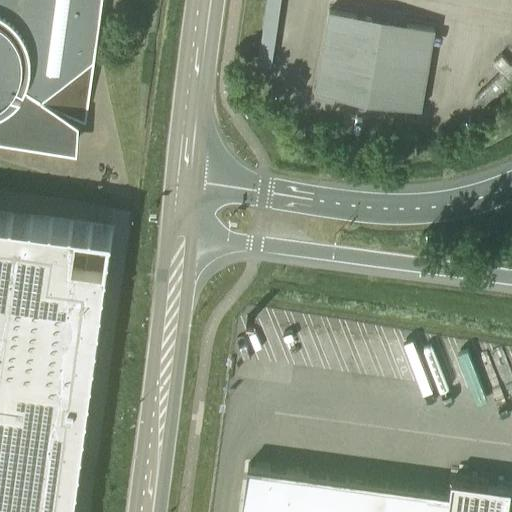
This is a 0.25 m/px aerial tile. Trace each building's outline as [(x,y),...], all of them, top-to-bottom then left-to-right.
[(102,0),(0,0),(0,136),(54,140),(58,109),(85,125),(102,0)] [(275,63),(280,0),(267,0),(262,61),(275,63)] [(329,8),(316,91),(425,107),(437,24),(329,8)] [(0,511),(74,511),(114,227),(0,211),(0,511)] [(281,511),(287,469),(248,464),(241,511),(281,511)] [(507,511),(511,486),(452,478),(450,491),(287,469),(281,511),(507,511)]
